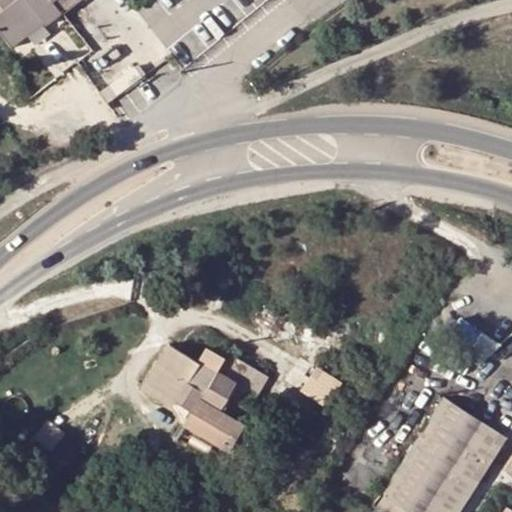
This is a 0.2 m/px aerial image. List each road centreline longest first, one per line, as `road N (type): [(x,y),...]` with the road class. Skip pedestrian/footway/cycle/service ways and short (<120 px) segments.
road 1 (residential): [(511,4),(193,127)]
road 2 (secondary): [(511,152),(431,129),(334,123),(199,142)]
road 3 (secondary): [(215,184),(336,171),(426,176),(511,197)]
road 4 (secondary): [(0,304),(126,216),(215,184)]
road 5 (secondary): [(199,142),(103,181),(0,260)]
road 6 (unclassified): [(180,99),(0,213)]
road 7 (unclassified): [(311,0),(180,99)]
